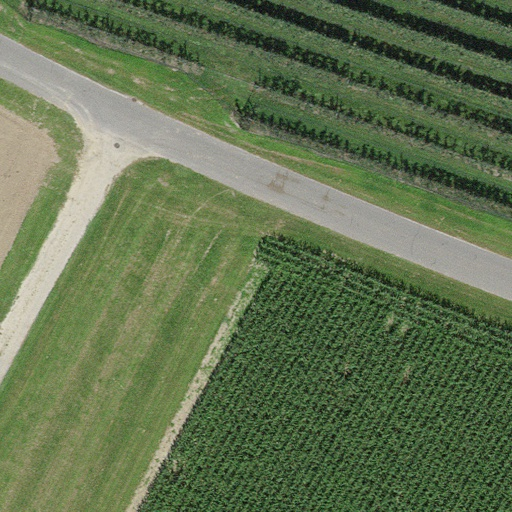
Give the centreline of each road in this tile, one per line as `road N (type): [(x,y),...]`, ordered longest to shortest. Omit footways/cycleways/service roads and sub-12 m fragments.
road 1 (unclassified): [(0,55),(125,125),(511,279)]
road 2 (track): [(125,125),(0,373)]
